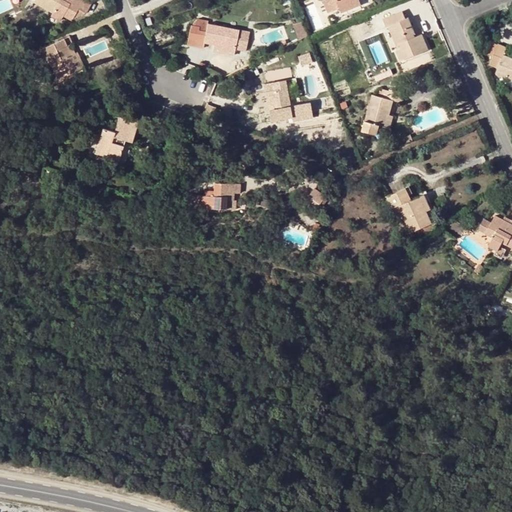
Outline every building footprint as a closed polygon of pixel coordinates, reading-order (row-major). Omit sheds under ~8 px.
[(84,13),(87,11),(89,7),(81,3),(80,5),(72,1),(71,3),(67,0),(34,0),(34,2),(53,12),(51,16),(60,21),(63,15),(71,19),(77,8),(84,13)] [(339,8),(338,7),(356,0),(323,0),(328,12),(339,8)] [(356,0),(338,7),(339,8),(340,12),(360,5),(358,0),(356,0)] [(77,8),(71,19),(84,13),(77,8)] [(400,48),(398,49),(396,50),(400,61),(428,49),(422,33),(417,36),(409,17),(406,18),(403,11),(383,19),(386,26),(388,25),(391,24),(400,48)] [(204,47),(205,43),(215,45),(235,50),(236,48),(242,49),(245,36),(238,35),(240,29),(208,23),(209,21),(197,18),(194,22),(193,26),(191,25),(188,44),(204,47)] [(391,24),(388,25),(398,49),(400,48),(391,24)] [(68,45),(71,44),(72,43),(70,38),(35,52),(48,83),(79,70),(68,45)] [(71,44),(68,45),(79,70),(84,68),(78,52),(75,53),(71,44)] [(215,45),(213,51),(234,56),(235,50),(215,45)] [(511,57),(503,54),(506,48),(497,45),(490,63),(498,66),(495,72),(511,78),(511,57)] [(264,84),(266,92),(271,91),(273,105),(268,105),(271,121),(292,117),(285,80),(264,84)] [(385,126),(388,114),(392,100),(402,103),(405,93),(390,89),(389,91),(382,90),(381,97),(373,94),(363,130),(377,134),(380,125),(385,126)] [(385,126),(390,128),(393,115),(388,114),(385,126)] [(118,160),(125,139),(132,141),(139,122),(118,115),(113,131),(103,127),(95,153),(118,160)] [(403,137),(406,143),(413,140),(410,134),(403,137)] [(240,184),(214,183),(214,191),(214,195),(205,195),(199,195),(199,208),(203,207),(210,207),(210,212),(220,213),(220,209),(227,209),(227,200),(234,200),(234,192),(240,192),(240,184)] [(315,209),(325,196),(314,188),(304,201),(315,209)] [(399,206),(410,232),(432,223),(429,215),(427,216),(425,211),(430,208),(425,195),(413,200),(411,196),(408,189),(389,197),(394,208),(399,206)] [(511,223),(504,219),(495,214),(491,221),(485,233),(493,237),(488,245),(497,251),(502,242),(511,247),(511,223)] [(491,221),(484,218),(478,229),(485,233),(491,221)] [(481,269),(484,266),(480,263),(475,270),(479,273),(482,269),(481,269)]
